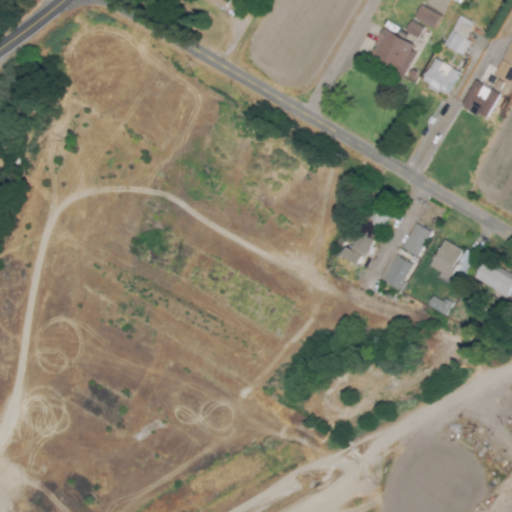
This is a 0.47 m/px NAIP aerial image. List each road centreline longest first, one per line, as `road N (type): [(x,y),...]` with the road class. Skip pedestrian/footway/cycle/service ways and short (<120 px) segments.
road 1 (residential): [(511,236),(108,0)]
road 2 (track): [(0,439),(57,211),(175,148),(216,63)]
road 3 (residential): [(511,362),(374,440)]
